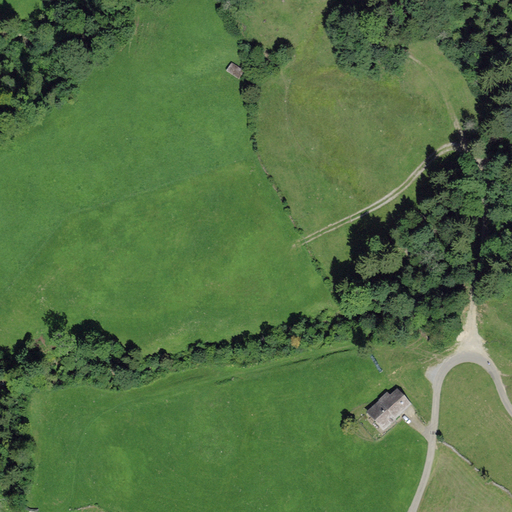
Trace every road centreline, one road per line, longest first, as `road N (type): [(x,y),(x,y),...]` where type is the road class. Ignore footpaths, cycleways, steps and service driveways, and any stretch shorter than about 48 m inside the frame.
road 1 (track): [(469,357),(487,232),(482,184),(432,74),(403,52)]
road 2 (track): [(308,239),(396,193),(444,148),(464,148)]
